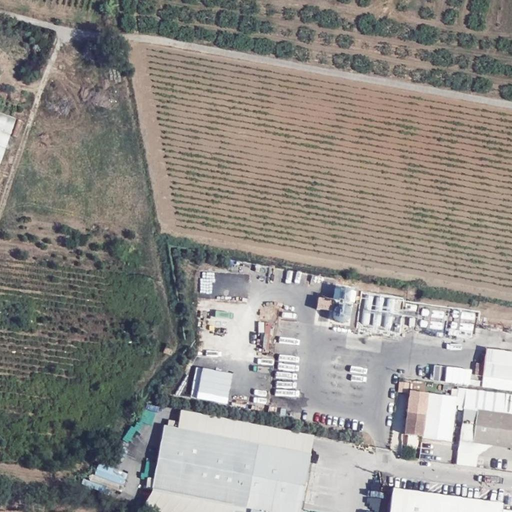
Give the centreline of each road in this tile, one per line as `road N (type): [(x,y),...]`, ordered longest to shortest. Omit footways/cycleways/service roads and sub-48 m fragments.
road 1 (unclassified): [(511,104),(0,14)]
road 2 (track): [(63,30),(0,215)]
road 3 (residential): [(511,478),(383,463)]
